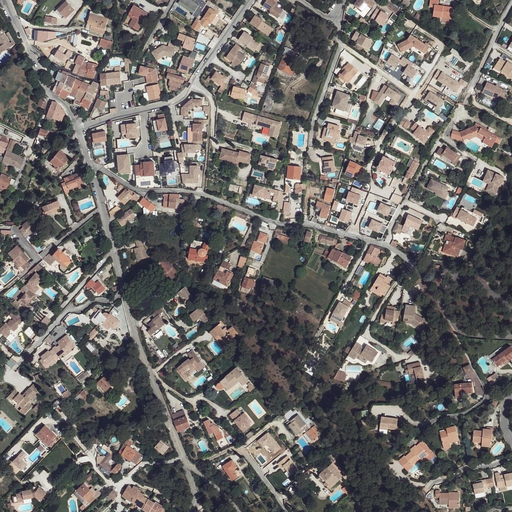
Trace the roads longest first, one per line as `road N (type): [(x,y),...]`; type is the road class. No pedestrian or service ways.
road 1 (residential): [(416,263),(369,241),(278,222),(197,193),(136,189),(89,161)]
road 2 (residential): [(511,314),(473,281),(455,280),(442,294),(462,333),(509,336)]
road 3 (residential): [(123,292),(182,456)]
road 4 (residential): [(6,0),(48,94),(76,129)]
road 5 (residential): [(285,511),(240,451),(223,450),(194,466)]
